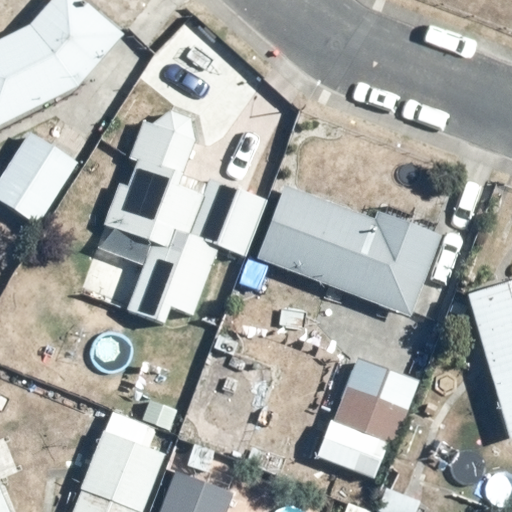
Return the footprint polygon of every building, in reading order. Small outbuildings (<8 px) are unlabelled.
[(107,0),(0,0),(0,70),(112,8),(107,0)] [(286,119),(257,209),(417,260),(445,170),(286,119)] [(75,163),(28,132),(0,174),(0,202),(35,225),(75,163)] [(511,221),(469,235),(511,375),(511,221)] [(416,380),(353,355),(313,457),(376,482),(416,380)] [(150,428),(110,412),(69,511),(146,511),(169,458),(143,447),(150,428)] [(36,511),(4,430),(0,432),(0,511),(36,511)]
